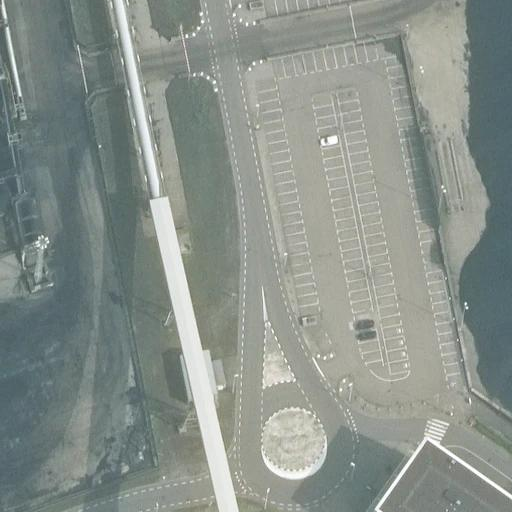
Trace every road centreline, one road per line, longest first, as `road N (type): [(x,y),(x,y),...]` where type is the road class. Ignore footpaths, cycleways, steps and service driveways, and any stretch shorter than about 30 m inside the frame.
road 1 (unclassified): [(261,266),(215,0)]
road 2 (unclassified): [(253,468),(272,486),(298,491),(328,477),(338,463),(339,429),(314,401)]
road 3 (unclassified): [(261,266),(255,417)]
road 4 (unclassified): [(253,468),(110,511)]
road 5 (unclassified): [(314,401),(261,266)]
